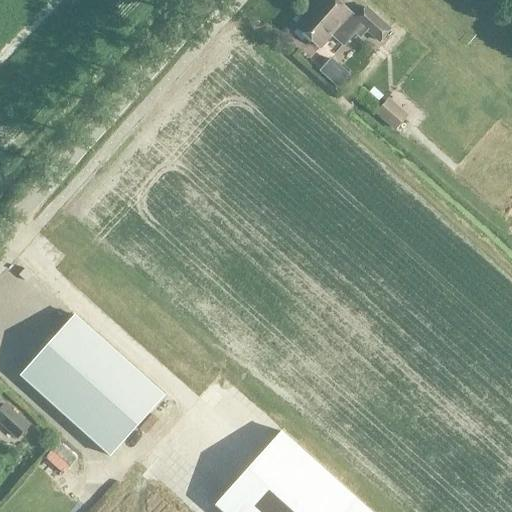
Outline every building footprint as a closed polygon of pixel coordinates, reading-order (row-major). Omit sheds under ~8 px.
[(320,48),(349,15),(331,0),(322,0),(297,28),(320,48)] [(356,21),(380,43),(391,31),(366,9),(356,21)] [(320,71),(342,87),(354,72),(332,55),(320,71)] [(388,104),(379,114),(398,131),(407,121),(388,104)] [(75,315),(20,376),(111,457),(165,396),(75,315)] [(29,427),(4,405),(0,408),(0,423),(18,439),(29,427)] [(370,511),(281,432),(216,505),(224,511),(370,511)]
